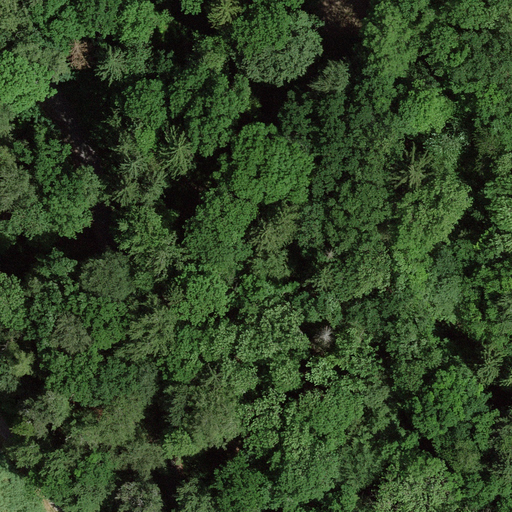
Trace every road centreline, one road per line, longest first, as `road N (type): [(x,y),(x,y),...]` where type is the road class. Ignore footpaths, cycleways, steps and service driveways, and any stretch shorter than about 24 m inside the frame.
road 1 (unclassified): [(0,52),(45,84),(80,131),(183,511)]
road 2 (track): [(63,511),(0,399)]
